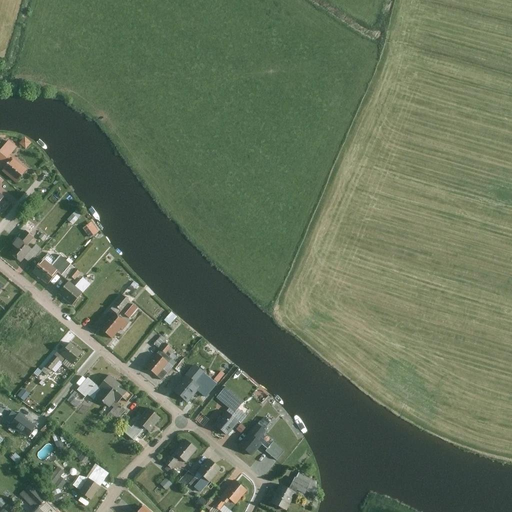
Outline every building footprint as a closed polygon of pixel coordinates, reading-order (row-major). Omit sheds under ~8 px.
[(18,144),(10,138),(0,150),(0,166),(20,181),(29,168),(11,154),(18,144)] [(80,217),(75,213),(70,219),(75,223),(80,217)] [(93,221),(85,228),(92,236),(100,230),(93,221)] [(12,255),(19,261),(25,255),(32,260),(42,248),(36,243),(33,246),(30,244),(37,236),(32,231),(25,239),(21,237),(15,244),(18,247),(12,255)] [(53,250),(44,259),(59,271),(67,278),(70,275),(75,268),(53,250)] [(44,259),(34,272),(48,284),(59,271),(44,259)] [(81,273),(75,268),(70,275),(75,280),(81,273)] [(70,282),(61,293),(74,303),(83,292),(70,282)] [(123,310),(131,300),(124,294),(116,304),(123,310)] [(41,315),(36,311),(38,309),(29,301),(17,315),(31,327),(41,315)] [(111,318),(101,329),(112,339),(140,308),(133,302),(123,313),(115,306),(107,315),(111,318)] [(178,316),(172,311),(165,321),(171,325),(178,316)] [(85,350),(71,340),(62,353),(57,350),(43,370),(53,377),(66,358),(75,364),(85,350)] [(175,348),(168,342),(147,368),(159,378),(173,361),(168,357),(175,348)] [(207,372),(196,364),(173,393),(188,405),(195,397),(202,403),(212,390),(204,385),(199,391),(195,387),(207,372)] [(135,395),(109,374),(100,385),(89,376),(79,389),(89,397),(91,394),(95,398),(98,394),(113,406),(114,405),(117,407),(109,416),(119,423),(129,411),(120,404),(124,399),(129,403),(135,395)] [(76,390),(70,400),(77,404),(83,394),(76,390)] [(28,435),(35,425),(37,422),(20,410),(17,414),(4,405),(0,411),(0,415),(12,424),(8,429),(14,433),(17,428),(28,435)] [(234,405),(217,425),(227,433),(244,413),(234,405)] [(162,417),(149,408),(134,428),(130,425),(127,429),(138,438),(145,428),(151,432),(162,417)] [(268,416),(241,444),(253,456),(266,442),(261,438),(268,431),(266,428),(272,421),(268,416)] [(198,449),(187,440),(166,464),(171,468),(180,459),(185,464),(198,449)] [(275,442),(267,452),(278,461),(286,452),(275,442)] [(221,467),(210,459),(197,475),(191,470),(181,483),(187,488),(190,484),(201,492),(221,467)] [(111,473),(98,463),(92,472),(105,481),(111,473)] [(80,472),(72,487),(93,499),(101,485),(80,472)] [(298,489),(307,493),(313,479),(299,473),(292,488),(282,483),(273,505),(288,511),(298,489)] [(60,489),(67,481),(62,477),(55,485),(60,489)] [(247,489),(236,480),(222,498),(217,494),(207,507),(213,511),(220,511),(229,501),(235,505),(247,489)] [(37,511),(61,511),(49,501),(47,503),(33,491),(25,500),(38,511),(37,511)]
